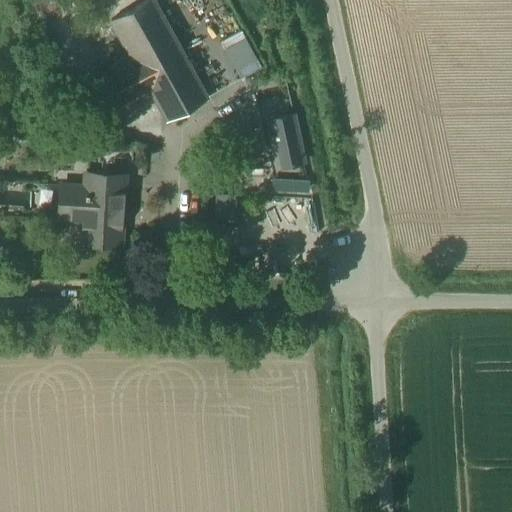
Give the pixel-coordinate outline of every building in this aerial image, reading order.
[(154,7),(106,30),(126,72),(98,85),(116,121),(155,102),(166,125),(202,107),(154,7)] [(215,42),(235,81),(257,69),(237,31),(215,42)] [(269,116),(289,113),(287,99),(267,101),(269,116)] [(297,120),(262,127),(271,173),(306,166),(297,120)] [(123,175),(86,173),(85,187),(60,185),(58,217),(83,218),(82,243),(121,245),(124,189),(122,189),(123,175)] [(271,192),(306,193),(306,182),(271,181),(271,192)] [(210,194),(209,218),(228,219),(229,195),(210,194)]
